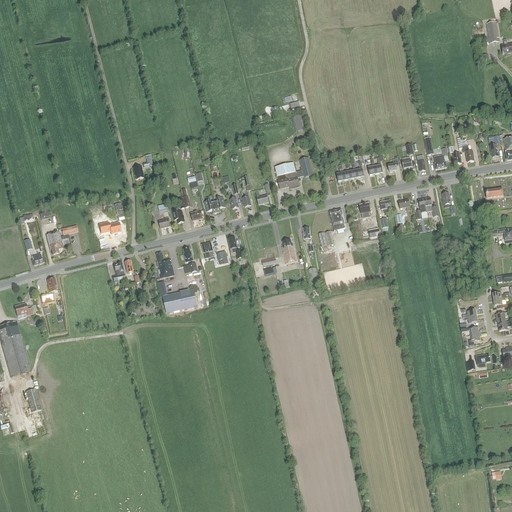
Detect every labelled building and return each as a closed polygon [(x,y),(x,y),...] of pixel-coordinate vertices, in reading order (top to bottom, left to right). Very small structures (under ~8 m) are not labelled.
[(499,43),(496,23),(486,24),(489,44),(499,43)] [(503,55),(511,53),(511,44),(507,45),(506,41),(503,41),(504,46),(501,46),(503,55)] [(305,131),(302,116),(292,118),(296,133),(305,131)] [(505,152),(507,161),(511,160),(511,138),(503,140),(505,152)] [(424,140),(427,156),(432,155),(429,139),(424,140)] [(462,147),(461,143),(460,139),(457,140),(459,150),(462,149),(463,153),(465,153),(467,163),(474,162),(472,151),(468,152),(467,146),(462,147)] [(490,147),(491,149),(490,149),(492,159),(499,157),(497,148),(496,146),(495,146),(490,147)] [(454,166),(461,164),(459,154),(452,155),(454,166)] [(424,172),(426,171),(424,161),(423,155),(420,155),(421,161),(417,162),(418,167),(419,167),(420,172),(422,172),(423,172),(424,172)] [(147,164),(145,164),(146,168),(153,166),(151,156),(145,157),(147,164)] [(435,171),(447,169),(445,163),(444,163),(443,156),(433,158),(435,165),(434,165),(435,171)] [(403,170),(412,168),(411,162),(410,158),(405,159),(405,163),(402,163),(403,170)] [(304,178),(313,176),(308,159),(300,161),(302,171),(296,173),(293,164),(275,168),(277,177),(278,177),(278,181),(280,190),(289,188),(290,189),(299,186),(297,179),(304,177),(304,178)] [(370,176),(376,175),(375,168),(373,159),(371,160),(372,168),(368,169),(370,176)] [(397,171),(396,167),(399,166),(398,160),(393,161),(393,165),(388,167),(389,173),(390,172),(390,173),(392,173),(392,172),(397,171)] [(136,180),(144,179),(141,167),(133,168),(135,176),(136,180)] [(245,182),(247,192),(251,191),(248,177),(241,179),(242,182),(245,182)] [(181,190),(183,198),(186,209),(191,208),(188,197),(187,197),(186,189),(181,190)] [(486,199),(503,197),(502,190),(485,192),(486,199)] [(255,193),(256,196),(258,206),(262,205),(268,203),(268,204),(269,204),(267,196),(259,198),(258,192),(255,193)] [(443,206),(451,205),(448,194),(442,195),(443,202),(442,202),(443,206)] [(246,199),(243,199),(245,208),(251,207),(249,198),(248,195),(245,196),(246,199)] [(430,198),(424,200),(427,213),(432,212),(434,218),(439,217),(437,207),(432,208),(430,198)] [(218,202),(214,203),(217,213),(220,212),(220,210),(225,208),(223,199),(217,200),(218,202)] [(236,199),(230,200),(233,210),(238,209),(236,199)] [(420,212),(417,212),(415,213),(417,220),(428,218),(427,213),(424,200),(418,201),(420,212)] [(392,213),(391,209),(391,208),(390,201),(380,203),(382,210),(383,210),(384,214),(392,213)] [(406,208),(407,212),(411,211),(409,201),(398,203),(400,209),(406,208)] [(217,213),(214,203),(211,204),(210,202),(204,203),(207,213),(212,211),(213,214),(217,213)] [(169,212),(167,204),(158,206),(159,214),(169,212)] [(362,205),(359,206),(360,215),(361,220),(370,218),(369,213),(370,213),(368,204),(365,205),(362,205)] [(182,213),(179,213),(178,209),(172,211),(174,221),(177,221),(178,224),(184,223),(182,213)] [(39,212),(41,219),(51,216),(49,210),(39,212)] [(331,218),(333,227),(335,232),(345,229),(344,224),(342,215),(341,210),(329,213),(331,218)] [(192,222),(202,220),(200,211),(197,211),(197,212),(190,214),(192,222)] [(22,217),(23,218),(20,219),(21,225),(24,224),(24,221),(32,219),(31,215),(22,217)] [(99,219),(101,226),(109,223),(107,216),(99,219)] [(160,230),(170,227),(168,218),(165,219),(165,221),(159,222),(160,230)] [(119,224),(104,227),(105,234),(110,233),(111,235),(121,233),(119,224)] [(78,233),(77,226),(62,230),(64,236),(78,233)] [(511,230),(506,231),(498,232),(498,236),(504,235),(504,239),(505,239),(506,245),(511,244),(511,230)] [(322,248),(328,246),(333,245),(334,245),(331,232),(319,235),(322,248)] [(57,250),(63,248),(59,233),(45,236),(49,251),(50,250),(51,251),(53,256),(59,254),(57,250)] [(240,259),(244,258),(242,251),(238,252),(237,249),(235,238),(231,239),(230,239),(229,239),(228,240),(230,250),(232,257),(236,256),(237,260),(238,260),(240,259)] [(33,249),(30,240),(24,242),(27,251),(33,249)] [(290,240),(282,242),(283,245),(282,245),(283,248),(282,248),(286,264),(297,262),(294,248),(293,248),(292,243),(291,244),(290,240)] [(212,251),(211,244),(202,246),(204,254),(212,251)] [(186,263),(189,263),(191,274),(197,272),(195,264),(192,265),(191,262),(193,262),(191,253),(190,253),(189,249),(183,251),(184,255),(183,255),(186,263)] [(33,267),(45,263),(43,257),(42,257),(41,254),(32,257),(33,260),(31,261),(33,267)] [(162,254),(156,255),(158,262),(156,263),(160,279),(174,276),(171,260),(163,261),(162,254)] [(276,264),(275,258),(262,261),(263,267),(276,264)] [(125,280),(122,264),(121,264),(120,263),(119,264),(118,265),(117,265),(114,266),(116,277),(113,278),(114,283),(119,282),(118,281),(125,280)] [(318,278),(315,269),(308,270),(310,280),(318,278)] [(498,285),(511,282),(511,276),(497,279),(498,285)] [(58,293),(58,291),(55,280),(48,281),(49,287),(48,287),(50,293),(54,292),(54,294),(58,293)] [(197,307),(194,294),(196,293),(198,291),(197,288),(194,286),(191,287),(189,289),(190,291),(167,296),(164,282),(157,284),(161,298),(163,298),(167,314),(197,307)] [(43,308),(45,308),(44,305),(54,303),(53,294),(40,297),(43,308)] [(505,301),(505,299),(493,301),(494,307),(497,306),(498,310),(505,308),(505,311),(511,310),(510,303),(506,304),(506,305),(505,301)] [(26,317),(33,314),(31,307),(27,308),(26,304),(14,308),(17,317),(25,315),(26,317)] [(497,322),(497,321),(506,320),(505,316),(508,316),(507,313),(505,314),(496,315),(497,322)] [(0,339),(12,379),(31,373),(16,322),(16,323),(0,327),(0,339)] [(471,336),(481,334),(480,332),(479,332),(478,328),(466,330),(467,332),(470,332),(471,336)] [(481,337),(481,334),(471,336),(471,341),(468,341),(469,343),(480,341),(479,337),(481,337)] [(510,358),(508,348),(506,349),(506,350),(502,351),(504,362),(506,362),(506,359),(510,358)] [(486,363),(490,363),(489,356),(483,357),(483,356),(476,357),(477,365),(478,365),(479,369),(485,368),(485,364),(486,364),(486,363)] [(42,411),(36,390),(26,393),(32,414),(42,411)] [(11,427),(12,434),(14,433),(13,423),(1,425),(2,429),(11,427)] [(496,480),(496,481),(502,480),(501,472),(495,473),(491,474),(493,480),(496,480)]
